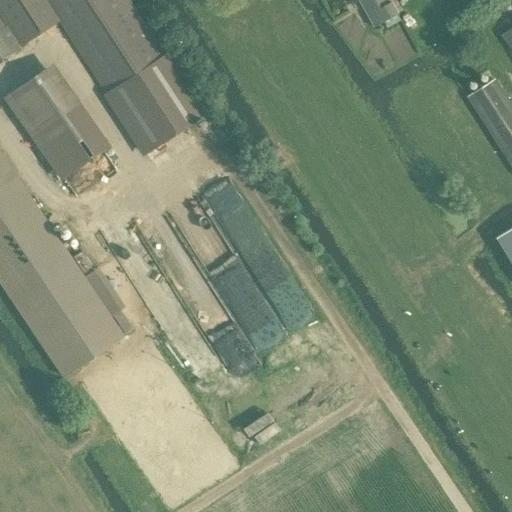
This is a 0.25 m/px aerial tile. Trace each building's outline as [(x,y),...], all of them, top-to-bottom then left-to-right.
[(59,19),(47,0),(0,0),(0,58),(18,47),(59,19)] [(201,117),(125,0),(47,0),(59,19),(146,153),(201,117)] [(358,0),(373,27),(397,14),(389,0),(358,0)] [(511,52),(511,28),(501,35),(511,52)] [(71,192),(115,164),(57,72),(13,100),(71,192)] [(511,106),(494,80),(467,97),(511,165),(511,106)] [(0,282),(63,377),(123,337),(0,153),(0,282)]
